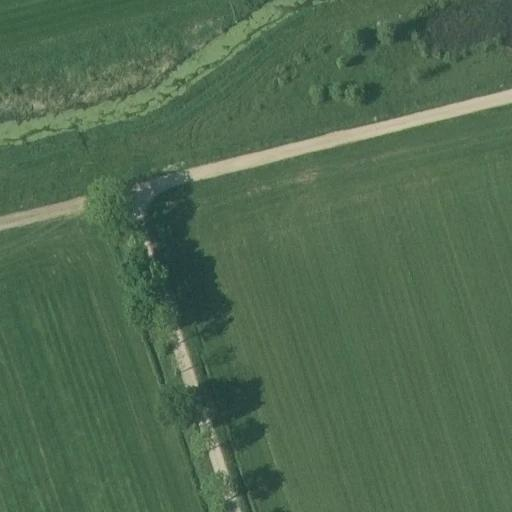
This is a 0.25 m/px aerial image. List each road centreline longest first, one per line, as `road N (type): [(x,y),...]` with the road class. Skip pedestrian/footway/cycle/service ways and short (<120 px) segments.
road 1 (track): [(129,202),(231,511)]
road 2 (track): [(0,233),(129,202)]
